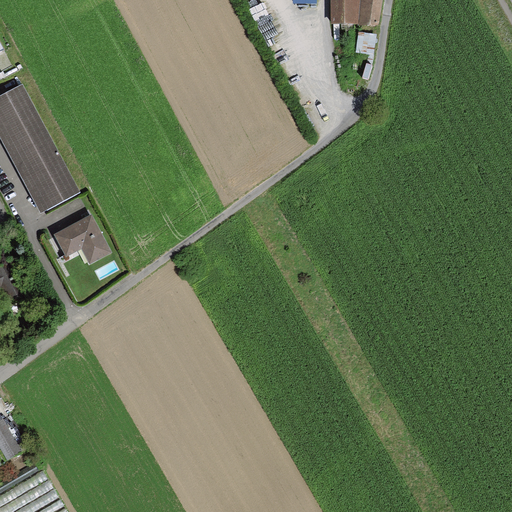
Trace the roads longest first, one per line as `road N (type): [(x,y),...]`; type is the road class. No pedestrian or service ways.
road 1 (track): [(387,0),(372,88),(361,107),(134,277)]
road 2 (residential): [(134,277),(0,376)]
